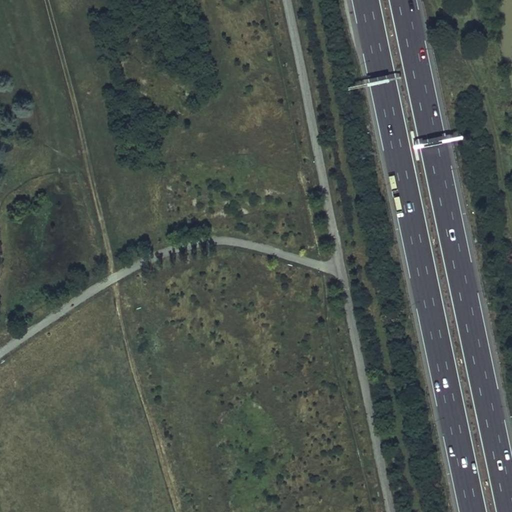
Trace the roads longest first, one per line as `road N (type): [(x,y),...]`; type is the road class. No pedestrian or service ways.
road 1 (motorway): [(510,511),(402,0)]
road 2 (motorway): [(367,0),(474,511)]
